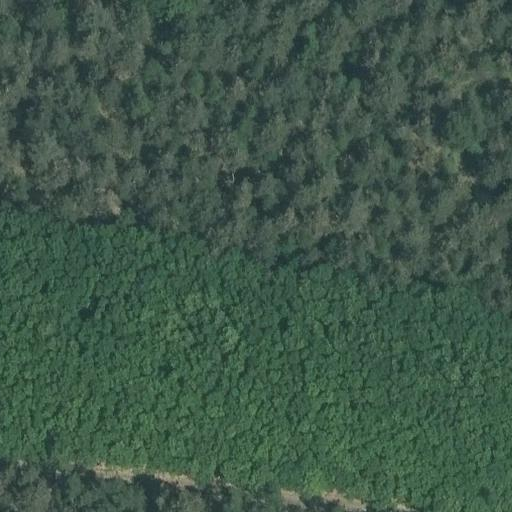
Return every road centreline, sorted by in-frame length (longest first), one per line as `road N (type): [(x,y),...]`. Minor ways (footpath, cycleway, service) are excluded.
road 1 (track): [(15,0),(209,32),(321,86),(511,93)]
road 2 (track): [(414,511),(0,470)]
